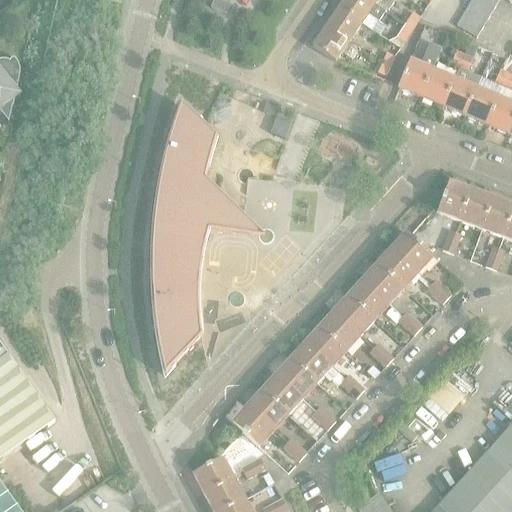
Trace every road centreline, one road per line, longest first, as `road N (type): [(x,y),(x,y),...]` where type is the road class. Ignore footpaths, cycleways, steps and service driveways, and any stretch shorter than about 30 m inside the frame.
road 1 (tertiary): [(146,459),(97,322),(91,251),(145,0)]
road 2 (residential): [(146,459),(276,320),(320,285),(436,150)]
road 3 (residential): [(511,295),(470,306),(318,471),(345,511)]
road 4 (residential): [(323,0),(267,83),(436,150)]
road 5 (unknown): [(510,295),(511,325),(497,378),(424,469)]
